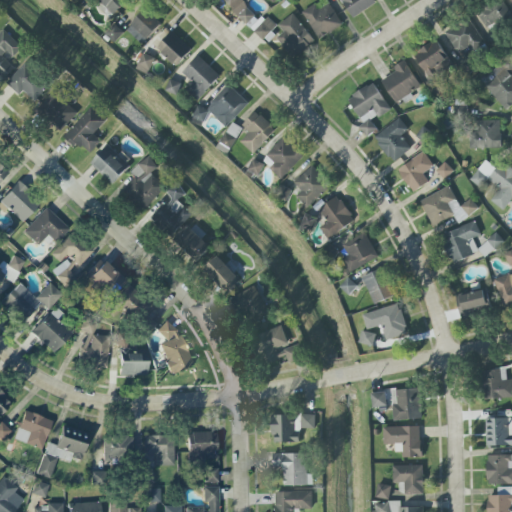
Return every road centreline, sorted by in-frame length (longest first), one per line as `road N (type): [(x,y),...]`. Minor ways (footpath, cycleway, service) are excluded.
road 1 (residential): [(188,0),(340,149),(409,241),(451,355),(457,511)]
road 2 (residential): [(0,122),(212,325),(239,395),(243,511)]
road 3 (residential): [(239,395),(451,355),(511,335)]
road 4 (residential): [(0,345),(43,382),(103,401),(239,395)]
road 5 (residential): [(293,101),(436,0)]
